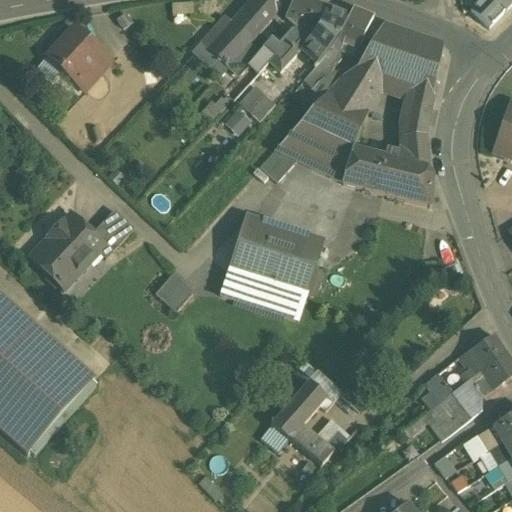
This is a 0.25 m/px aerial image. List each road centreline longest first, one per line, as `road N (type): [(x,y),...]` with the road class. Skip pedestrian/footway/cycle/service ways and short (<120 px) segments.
road 1 (tertiary): [(485,63),(462,102),(454,176),(486,283),(511,329)]
road 2 (residential): [(511,396),(364,511)]
road 3 (unknown): [(360,424),(497,303)]
road 4 (secondary): [(352,0),(453,37),(485,63)]
